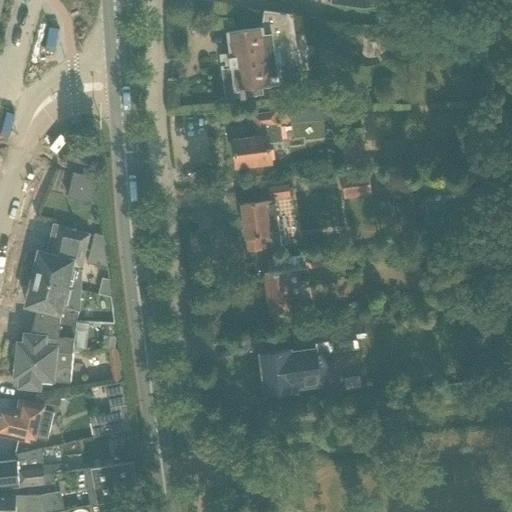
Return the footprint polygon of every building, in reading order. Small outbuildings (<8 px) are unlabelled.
[(331,0),(331,4),(366,8),(369,8),(373,6),(377,3),(379,0),(331,0)] [(264,10),(263,28),(247,30),(227,32),(232,68),(222,69),(226,99),(264,95),(263,87),(281,85),(279,66),(285,65),(283,52),(297,50),(293,14),(264,10)] [(283,142),(281,124),(287,123),(306,122),(305,110),(285,111),(254,115),(254,114),(253,114),(256,137),(233,140),(237,167),(271,163),(268,144),(283,142)] [(362,139),(359,140),(341,141),(343,170),(364,169),(362,139)] [(91,204),(97,178),(74,172),(67,198),(91,204)] [(371,194),(369,179),(369,175),(342,178),(345,198),(371,194)] [(290,197),(288,185),(269,188),(271,199),(290,197)] [(281,246),(275,201),(266,202),(242,205),(246,238),(247,238),(248,251),(281,246)] [(39,251),(32,278),(75,289),(81,290),(82,270),(90,234),(57,226),(51,254),(39,251)] [(108,268),(103,237),(94,235),(87,263),(108,268)] [(320,279),(319,273),(331,272),(332,277),(346,275),(343,250),(305,255),(307,268),(264,274),(270,315),(295,312),(293,298),(299,297),(297,282),(320,279)] [(71,304),(75,289),(32,278),(26,305),(37,308),(34,321),(64,325),(65,319),(76,322),(77,310),(62,306),(64,302),(71,304)] [(73,347),(75,335),(76,322),(65,319),(64,325),(34,321),(31,334),(25,333),(24,342),(18,342),(18,346),(16,348),(15,354),(17,355),(17,358),(55,362),(57,350),(73,352),(73,349),(75,349),(75,347),(73,347)] [(290,350),(261,354),(266,395),(296,391),(295,387),(320,383),(319,377),(323,377),(324,373),(325,369),(325,365),(324,361),(322,357),(319,354),(316,354),(316,350),(330,348),(330,350),(356,346),(355,337),(365,336),(363,324),(294,333),(297,351),(291,352),(290,350)] [(123,382),(118,348),(107,350),(112,383),(123,382)] [(70,382),(73,352),(57,350),(55,362),(17,358),(16,363),(14,364),(13,370),(15,372),(15,381),(19,381),(19,386),(40,388),(40,379),(70,382)] [(47,440),(54,409),(21,401),(18,413),(1,409),(0,411),(0,433),(28,439),(28,436),(47,440)] [(129,430),(126,405),(110,407),(110,412),(89,417),(93,437),(129,430)] [(60,483),(59,472),(59,469),(44,472),(44,465),(19,467),(18,460),(0,462),(0,488),(46,484),(59,483),(60,483)] [(138,496),(133,461),(115,464),(114,464),(90,467),(96,503),(115,500),(118,499),(133,497),(138,496)] [(55,492),(41,495),(1,495),(0,494),(0,511),(50,511),(58,510),(59,510),(55,492)]
